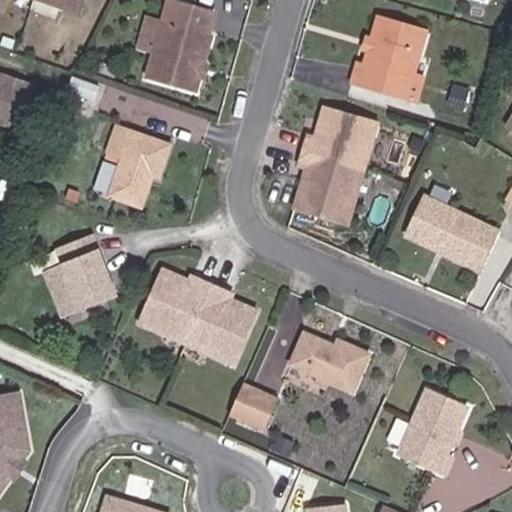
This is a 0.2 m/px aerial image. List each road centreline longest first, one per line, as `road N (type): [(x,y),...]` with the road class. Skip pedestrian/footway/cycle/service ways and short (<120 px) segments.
road 1 (residential): [(293,0),(252,141),(245,211),(286,247),(479,332),(511,378)]
road 2 (residential): [(54,511),(74,447),(105,419),(136,420),(240,479)]
road 3 (unknown): [(128,420),(0,355)]
